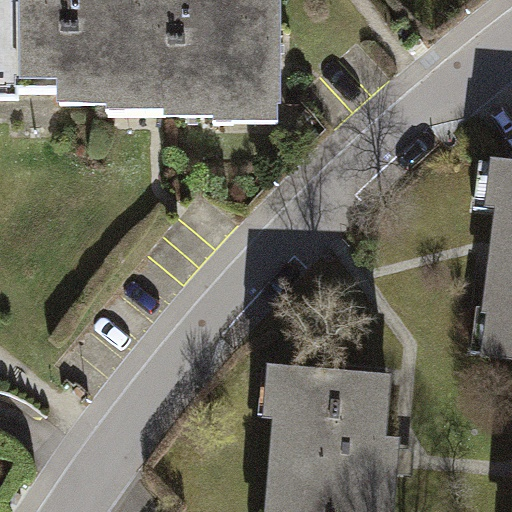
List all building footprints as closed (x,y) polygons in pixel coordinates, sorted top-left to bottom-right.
[(137,0),(0,0),(0,124),(136,126),(137,0)] [(137,0),(136,126),(282,127),(283,0),(137,0)] [(511,174),(487,172),(477,257),(465,364),(511,369),(511,174)] [(376,511),(387,391),(257,381),(246,511),(376,511)] [(511,511),(511,476),(506,476),(503,511),(511,511)]
